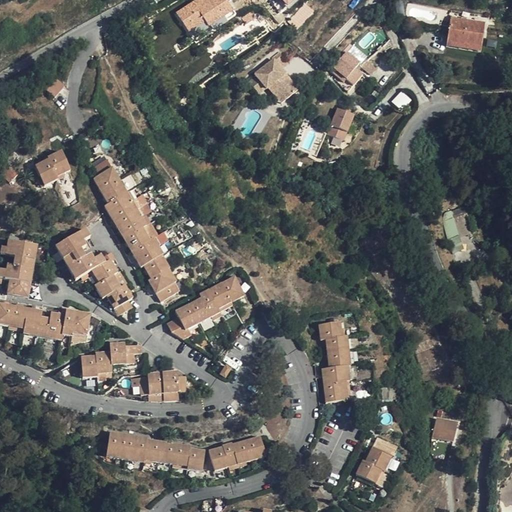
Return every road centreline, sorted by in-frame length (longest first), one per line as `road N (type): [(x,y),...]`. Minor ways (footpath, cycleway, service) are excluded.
road 1 (residential): [(164,511),(174,501),(273,480),(295,457),(307,427),(300,357),(268,333),(256,338),(241,382),(227,395),(176,408),(75,397),(0,361)]
road 2 (unclassified): [(511,116),(433,110),(418,119),(402,151),(424,242),(490,390),(482,511)]
road 3 (unclassified): [(141,0),(0,76)]
